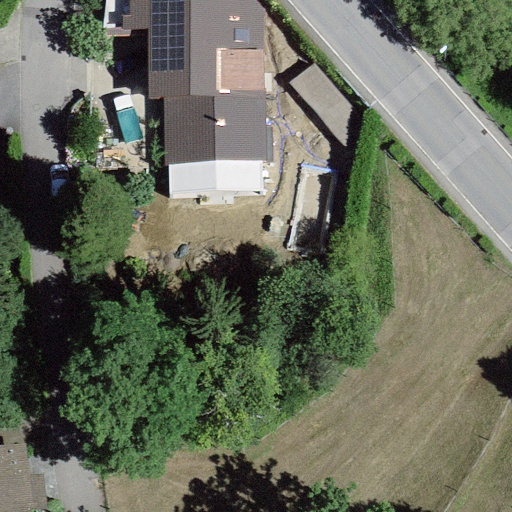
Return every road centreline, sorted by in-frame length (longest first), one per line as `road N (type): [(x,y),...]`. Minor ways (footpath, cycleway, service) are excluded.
road 1 (residential): [(44,0),(39,63),(55,365),(77,511)]
road 2 (tertiary): [(301,0),(511,231)]
